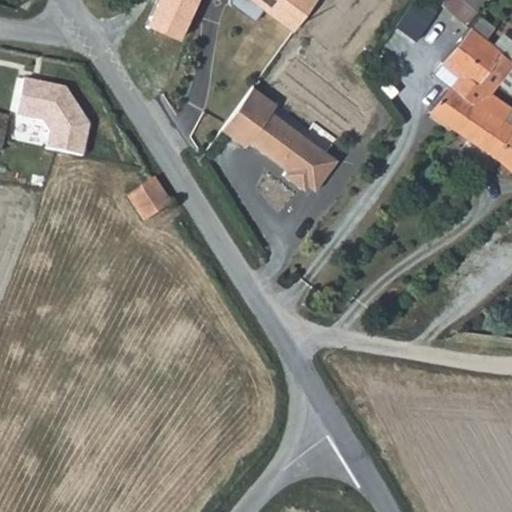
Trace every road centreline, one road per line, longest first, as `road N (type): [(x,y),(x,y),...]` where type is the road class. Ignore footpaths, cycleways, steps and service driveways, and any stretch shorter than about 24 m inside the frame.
road 1 (unclassified): [(72,17),(337,436)]
road 2 (unknown): [(341,341),(379,288),(443,243),(484,193)]
road 3 (unknown): [(165,164),(190,121),(225,0)]
road 4 (unclassified): [(337,436),(274,477),(245,511)]
